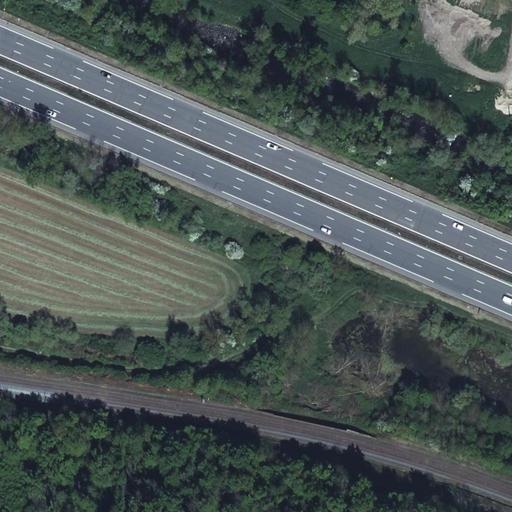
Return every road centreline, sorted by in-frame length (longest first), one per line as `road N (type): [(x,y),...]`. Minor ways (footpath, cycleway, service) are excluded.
road 1 (motorway): [(511,258),(0,39)]
road 2 (motorway): [(0,83),(511,300)]
road 3 (track): [(490,511),(292,453),(0,402)]
road 4 (track): [(0,345),(197,367),(291,339),(357,291),(379,290)]
